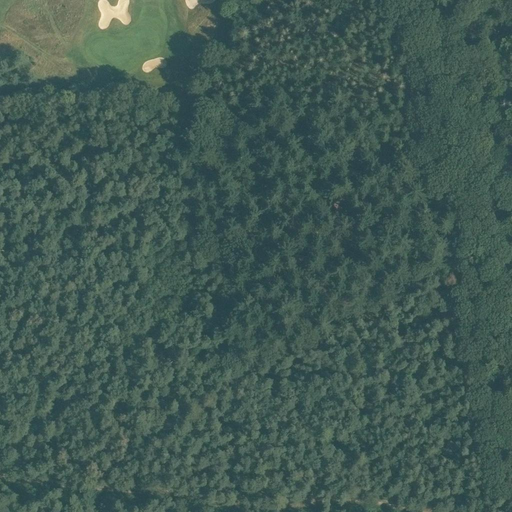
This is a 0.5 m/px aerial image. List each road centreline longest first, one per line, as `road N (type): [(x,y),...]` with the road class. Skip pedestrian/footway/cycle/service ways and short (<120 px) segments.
road 1 (track): [(412,0),(511,511)]
road 2 (track): [(435,511),(351,499),(229,507),(0,470)]
